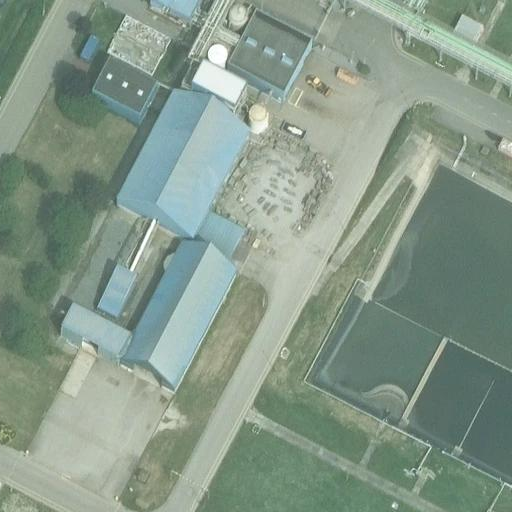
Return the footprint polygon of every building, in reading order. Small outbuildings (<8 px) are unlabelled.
[(151,0),(151,1),(147,8),(185,28),(199,0),(151,0)] [(227,76),(264,95),(283,105),(312,51),(255,22),(227,76)] [(104,68),(93,90),(87,101),(134,126),(151,93),(104,68)] [(57,335),(156,387),(172,395),(227,288),(222,286),(242,248),(199,225),(244,140),(225,130),(236,108),(193,85),(182,108),(171,102),(117,208),(183,243),(130,344),(69,312),(57,335)] [(134,315),(158,273),(138,261),(113,303),(134,315)]
